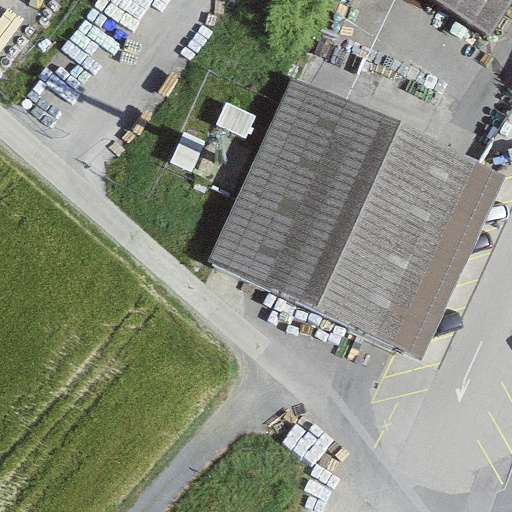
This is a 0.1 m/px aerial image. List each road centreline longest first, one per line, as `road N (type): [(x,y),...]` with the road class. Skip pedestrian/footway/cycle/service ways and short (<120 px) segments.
road 1 (track): [(0,116),(278,371),(447,511)]
road 2 (track): [(278,371),(151,511)]
